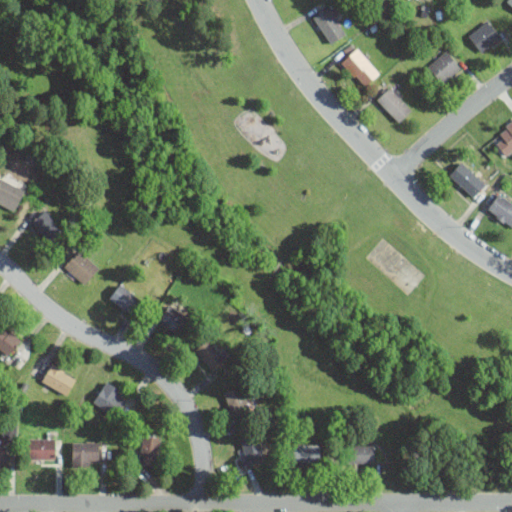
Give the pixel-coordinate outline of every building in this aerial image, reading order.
[(346,33),(329,6),(313,16),(330,43),(346,33)] [(468,34),(481,52),(501,37),(488,19),(468,34)] [(380,71),(357,47),(341,61),(364,86),(380,71)] [(427,66),(443,84),(462,67),(446,49),(427,66)] [(413,108),(390,85),(376,99),(399,122),(413,108)] [(508,156),(511,152),(511,119),(492,140),(508,156)] [(473,197),(486,183),(461,160),(448,174),(473,197)] [(0,203),(14,211),(25,189),(1,177),(0,178),(0,203)] [(511,226),(511,201),(499,192),(487,209),(511,226)] [(31,221),(49,244),(64,232),(46,209),(31,221)] [(84,284),(100,266),(79,248),(64,266),(84,284)] [(142,298),(120,282),(109,297),(131,314),(142,298)] [(181,337),(193,318),(169,302),(157,321),(181,337)] [(0,347),(9,355),(21,339),(0,321),(0,347)] [(227,357),(210,336),(195,349),(213,370),(227,357)] [(67,395),(77,376),(52,362),(41,381),(67,395)] [(93,401),(116,415),(129,394),(106,380),(93,401)] [(223,392),(235,419),(254,411),(242,383),(223,392)] [(240,436),(248,464),(265,459),(257,431),(240,436)] [(160,436),(142,434),(139,463),(157,465),(160,436)] [(56,437),(28,437),(28,458),(56,458),(56,437)] [(0,464),(13,464),(13,438),(0,438),(0,464)] [(71,441),(71,464),(98,464),(98,441),(71,441)] [(320,443),(293,443),(293,461),(320,461),(320,443)] [(375,444),(348,444),(348,462),(375,462),(375,444)]
